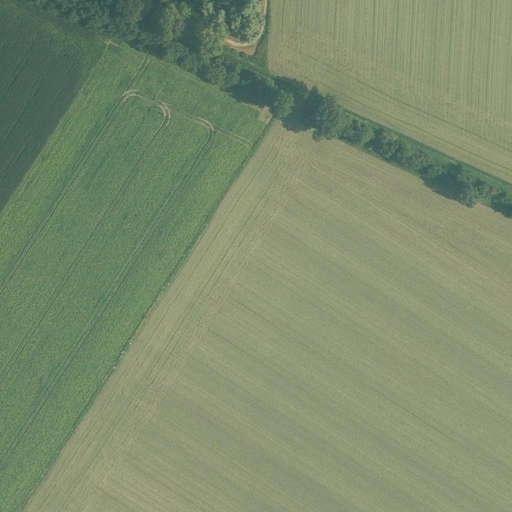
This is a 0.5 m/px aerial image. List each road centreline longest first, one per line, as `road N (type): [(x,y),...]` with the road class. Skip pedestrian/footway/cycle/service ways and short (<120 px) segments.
road 1 (track): [(252,44),(300,83),(511,176)]
road 2 (track): [(141,0),(236,46),(257,40),(265,0)]
